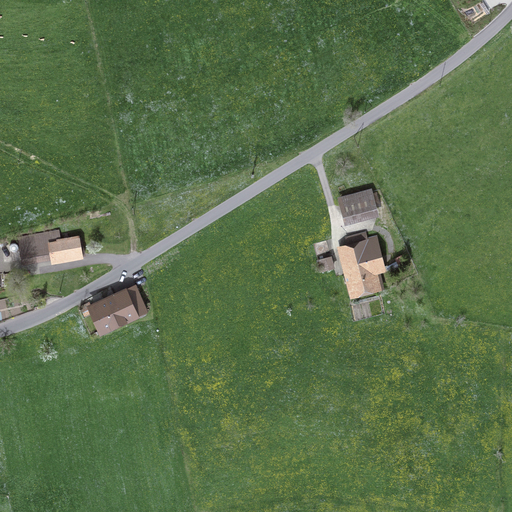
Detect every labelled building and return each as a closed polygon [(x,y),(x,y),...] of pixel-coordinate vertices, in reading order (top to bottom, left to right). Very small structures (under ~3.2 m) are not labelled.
[(478,7),(483,15),(492,9),(487,1),(478,7)] [(342,201),(346,217),(372,210),(368,194),(342,201)] [(51,254),(52,259),(81,253),(78,238),(60,241),(58,230),(20,238),(24,259),(51,254)] [(343,246),(355,292),(382,285),(379,272),(384,271),(375,238),(367,240),(366,232),(347,237),(349,245),(343,246)] [(331,258),(319,261),(321,271),(333,268),(331,258)] [(92,309),(101,328),(137,311),(140,316),(145,313),(143,309),(144,309),(135,289),(92,309)]
